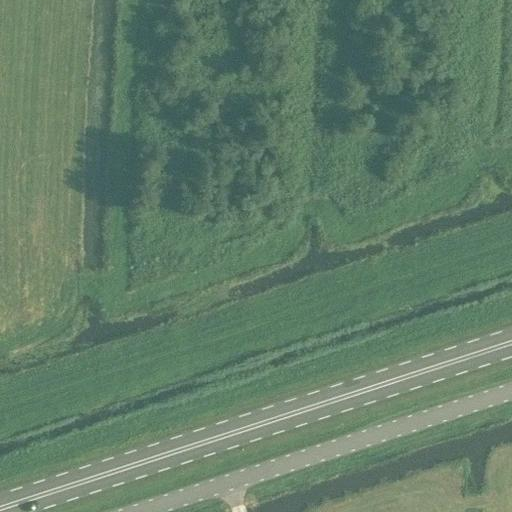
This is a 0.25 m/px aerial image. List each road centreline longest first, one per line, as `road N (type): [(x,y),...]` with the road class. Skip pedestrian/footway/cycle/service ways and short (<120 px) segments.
road 1 (primary): [(0,508),(511,342)]
road 2 (unclassified): [(511,391),(140,511)]
